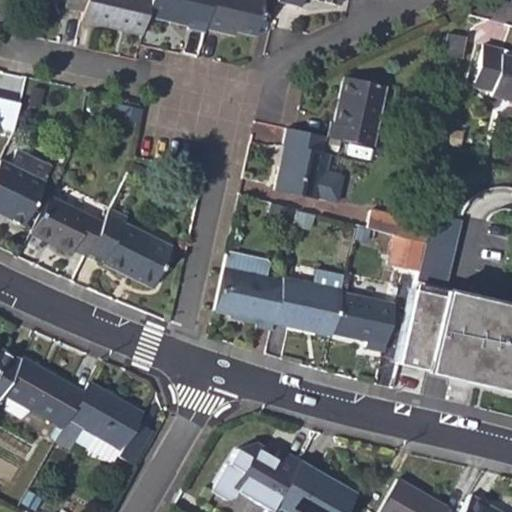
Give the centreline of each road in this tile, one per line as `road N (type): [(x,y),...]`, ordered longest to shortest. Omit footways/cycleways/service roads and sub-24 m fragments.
road 1 (residential): [(217,376),(511,452)]
road 2 (residential): [(169,358),(231,98)]
road 3 (residential): [(231,98),(430,0)]
road 4 (residential): [(231,98),(14,59)]
road 5 (residential): [(0,284),(169,358)]
road 6 (residential): [(217,376),(141,511)]
